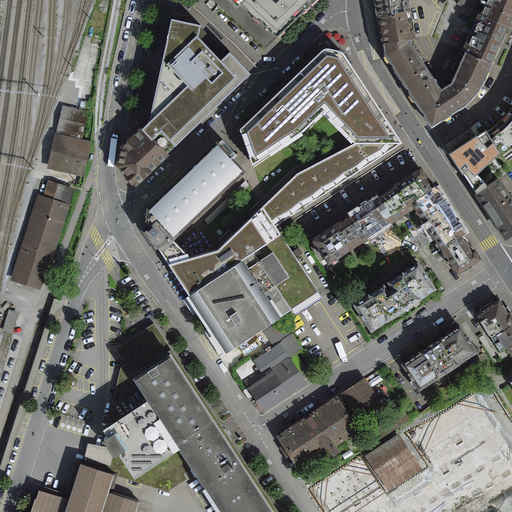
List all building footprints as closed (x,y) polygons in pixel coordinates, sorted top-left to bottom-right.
[(216,0),(243,24),(268,46),(317,0),(216,0)] [(376,0),(378,10),(410,6),(410,2),(410,0),(376,0)] [(511,0),(461,0),(461,3),(480,11),(509,23),(511,15),(511,0)] [(383,36),(415,31),(410,6),(378,10),(383,36)] [(509,23),(480,11),(466,46),(495,57),(509,23)] [(204,20),(173,15),(153,116),(180,143),(253,69),(233,47),(225,55),(214,43),(202,30),(204,20)] [(408,84),(436,67),(417,37),(415,31),(383,36),(386,50),(408,84)] [(291,72),(311,95),(333,71),(352,97),(368,84),(341,44),(328,42),(317,47),(309,55),(291,72)] [(466,46),(454,75),(473,99),(484,83),(495,57),(466,46)] [(454,75),(446,81),(436,67),(408,84),(433,123),(473,99),(454,75)] [(221,139),(244,164),(284,122),(311,95),(291,72),(262,99),(221,139)] [(365,131),(401,143),(405,141),(368,84),(352,97),(371,126),(365,131)] [(511,157),(511,102),(503,112),(486,128),(508,161),(511,157)] [(158,164),(180,143),(153,116),(145,123),(133,132),(122,142),(118,160),(139,184),(158,164)] [(271,197),(290,222),(401,143),(365,131),(304,173),(271,197)] [(502,168),(479,133),(451,151),(474,187),(502,168)] [(54,168),(80,174),(87,144),(55,136),(48,166),(54,168)] [(149,206),(144,213),(142,228),(157,253),(178,239),(173,231),(236,169),(213,147),(149,206)] [(51,182),(71,189),(75,184),(79,185),(80,174),(54,168),(51,182)] [(474,187),(506,236),(511,232),(511,183),(502,168),(474,187)] [(420,170),(396,186),(411,209),(436,193),(420,170)] [(51,182),(48,181),(43,196),(67,204),(71,189),(51,182)] [(391,223),(411,209),(396,186),(375,200),(391,223)] [(463,234),(436,193),(411,209),(439,250),(463,234)] [(43,196),(16,279),(35,285),(57,220),(61,221),(67,204),(43,196)] [(290,222),(271,197),(235,228),(226,235),(192,263),(178,239),(157,253),(191,295),(280,229),(290,222)] [(391,223),(375,200),(355,214),(370,237),(391,223)] [(370,237),(355,214),(335,227),(350,250),(370,237)] [(350,250),(335,227),(312,242),(328,265),(350,250)] [(191,295),(226,352),(320,289),(280,229),(191,295)] [(463,234),(439,250),(457,278),(482,262),(463,234)] [(422,295),(438,284),(419,258),(404,269),(422,295)] [(404,269),(389,279),(407,305),(422,295),(404,269)] [(389,279),(372,291),(390,317),(407,305),(389,279)] [(390,317),(372,291),(354,304),(373,329),(390,317)] [(511,310),(501,294),(473,312),(488,334),(495,330),(497,333),(511,323),(511,310)] [(10,310),(3,332),(12,334),(19,313),(10,310)] [(462,317),(443,330),(464,361),(483,347),(462,317)] [(270,343),(291,336),(286,322),(265,330),(270,343)] [(278,511),(225,431),(154,323),(116,348),(126,364),(121,366),(109,418),(101,425),(106,433),(102,436),(115,455),(118,451),(136,479),(167,492),(189,479),(184,474),(191,468),(220,511),(278,511)] [(511,323),(497,333),(511,356),(511,323)] [(464,361),(443,330),(423,343),(444,374),(464,361)] [(244,382),(264,412),(309,382),(281,341),(252,360),(259,372),(244,382)] [(403,357),(424,387),(444,374),(423,343),(403,357)] [(389,409),(367,377),(339,395),(361,428),(389,409)] [(339,395),(278,435),(300,468),(327,451),(361,428),(339,395)] [(400,431),(362,454),(385,492),(423,469),(418,461),(400,431)] [(68,498),(36,488),(28,511),(136,511),(140,502),(107,491),(113,473),(79,462),(68,498)] [(422,511),(440,501),(430,484),(382,511),(422,511)]
